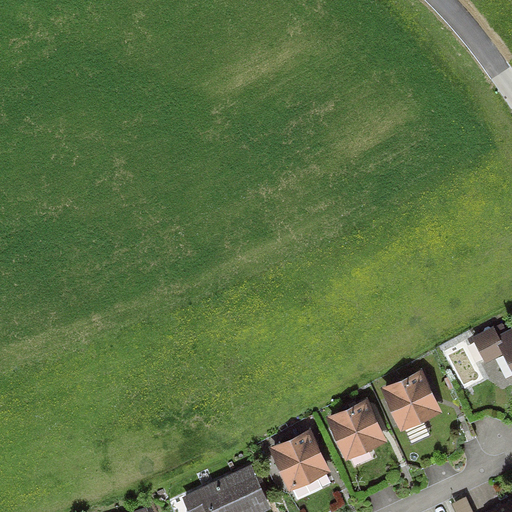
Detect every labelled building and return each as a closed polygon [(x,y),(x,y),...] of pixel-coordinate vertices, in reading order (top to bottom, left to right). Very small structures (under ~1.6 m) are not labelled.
[(497,326),(474,337),(485,359),(508,348),(511,356),(511,326),(501,333),(497,326)] [(435,407),(419,371),(385,386),(402,422),(435,407)] [(388,442),(369,399),(329,417),(348,459),(388,442)] [(332,474),(311,428),(269,447),(290,493),(332,474)] [(188,511),(243,511),(262,504),(248,470),(182,498),(188,511)] [(511,511),(511,500),(485,511),(511,511)]
